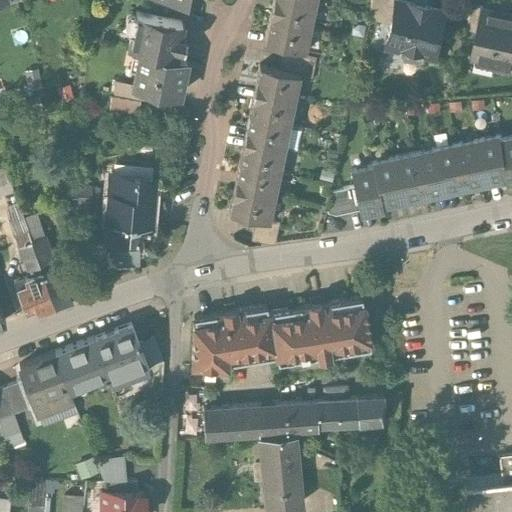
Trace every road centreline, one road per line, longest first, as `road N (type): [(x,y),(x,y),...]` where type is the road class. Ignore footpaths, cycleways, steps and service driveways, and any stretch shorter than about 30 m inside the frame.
road 1 (residential): [(511,214),(182,274)]
road 2 (residential): [(182,274),(234,0)]
road 3 (residential): [(182,274),(0,341)]
road 4 (residential): [(170,389),(318,379)]
road 5 (residential): [(160,511),(170,389)]
